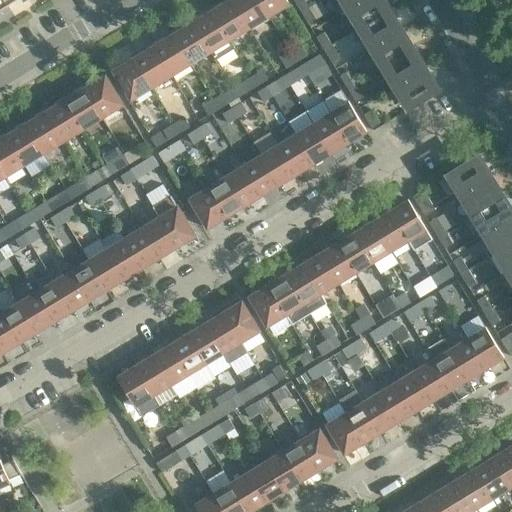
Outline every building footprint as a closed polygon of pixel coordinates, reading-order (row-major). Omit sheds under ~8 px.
[(0,0),(0,9),(2,12),(9,7),(8,4),(7,5),(3,0),(0,0)] [(232,0),(227,0),(222,4),(221,2),(211,8),(210,7),(209,8),(211,10),(229,39),(249,28),(232,0)] [(258,0),(232,0),(249,28),(268,16),(258,0)] [(289,4),(286,0),(258,0),(268,16),(288,4),(289,4)] [(304,0),(293,0),(300,10),(308,6),(304,0)] [(332,0),(340,12),(347,8),(360,0),(332,0)] [(360,0),(347,8),(353,18),(353,17),(359,28),(389,9),(383,0),(360,0)] [(316,19),(308,6),(300,10),(308,23),(316,19)] [(395,19),(389,9),(359,28),(365,38),(371,47),(401,29),(396,19),(395,19)] [(211,10),(202,15),(201,14),(191,20),(191,19),(190,20),(191,22),(192,22),(210,51),(229,39),(211,10)] [(192,22),(191,22),(183,27),(182,26),(172,32),(171,31),(170,32),(172,34),(173,34),(190,63),(210,51),(192,22)] [(407,38),(401,29),(371,47),(376,57),(377,57),(383,67),(413,48),(407,38)] [(324,32),(316,36),(324,49),(331,44),(324,32)] [(173,34),(172,34),(163,39),(162,37),(152,43),(151,43),(152,46),(153,45),(171,75),(190,63),(173,34)] [(339,57),(331,44),(324,49),(331,62),(339,57)] [(153,45),(152,46),(144,51),(143,49),(133,55),(132,55),(131,55),(133,58),(134,57),(152,87),(171,75),(153,45)] [(301,46),(290,52),(296,61),(306,55),(301,46)] [(419,58),(413,48),(383,67),(389,77),(388,77),(394,86),(425,68),(419,58)] [(296,61),(290,52),(280,58),(286,68),(296,61)] [(134,57),(133,58),(124,63),(123,61),(113,67),(114,69),(112,70),(113,71),(114,71),(131,99),(152,87),(134,57)] [(317,69),(311,60),(301,66),(307,75),(317,69)] [(307,75),(301,66),(292,71),(298,81),(307,75)] [(431,77),(425,68),(394,86),(400,96),(407,106),(437,88),(430,77),(431,77)] [(262,70),(251,76),(257,85),(267,79),(262,70)] [(347,71),(340,75),(347,88),(355,83),(347,71)] [(93,82),(85,87),(84,87),(102,117),(122,105),(105,76),(106,76),(105,75),(103,76),(102,74),(92,80),(93,82)] [(257,85),(251,76),(241,82),(247,91),(257,85)] [(282,90),(276,81),(267,87),(272,96),(282,90)] [(363,96),(355,83),(347,88),(355,101),(363,96)] [(74,94),(65,99),(64,99),(82,129),(102,117),(84,87),(85,87),(83,85),(82,85),(82,86),(73,92),(74,94)] [(272,96),(267,87),(257,92),(263,102),(272,96)] [(223,93),(213,99),(218,109),(229,103),(223,93)] [(54,106),(46,111),(45,111),(63,141),(82,129),(64,99),(65,99),(64,96),(62,97),(63,98),(53,104),(54,106)] [(218,109),(213,99),(202,106),(208,115),(218,109)] [(367,131),(348,101),(347,102),(330,113),(348,142),(365,132),(366,132),(367,131)] [(241,102),(232,108),(237,117),(247,111),(241,102)] [(35,117),(26,123),(25,123),(43,153),(63,141),(45,111),(46,111),(44,108),(43,109),(43,110),(34,116),(35,117)] [(237,117),(232,108),(222,114),(228,123),(237,117)] [(371,110),(363,114),(371,128),(379,123),(371,110)] [(348,142),(330,113),(313,123),(331,153),(348,142)] [(184,117),(174,123),(179,132),(190,126),(184,117)] [(15,129),(6,135),(24,165),(43,153),(25,123),(26,123),(25,120),(24,121),(14,127),(15,129)] [(179,132),(174,123),(150,137),(156,147),(179,132)] [(212,133),(206,123),(197,129),(202,138),(212,133)] [(331,153),(313,123),(295,134),(313,163),(331,153)] [(202,138),(197,129),(187,135),(193,144),(202,138)] [(0,170),(4,177),(24,165),(6,135),(5,132),(4,133),(0,136),(0,170)] [(313,163),(295,134),(278,144),(296,174),(313,163)] [(185,149),(179,140),(170,145),(175,155),(185,149)] [(296,174),(278,144),(260,155),(278,185),(296,174)] [(124,153),(129,163),(140,157),(134,147),(124,153)] [(278,185),(260,155),(243,166),(261,195),(278,185)] [(454,185),(460,194),(491,176),(485,166),(478,156),(448,174),(454,184),(454,185)] [(115,159),(104,165),(110,175),(120,168),(115,159)] [(145,173),(139,164),(130,170),(135,179),(145,173)] [(110,175),(104,165),(94,172),(100,181),(110,175)] [(261,195),(243,166),(226,176),(244,206),(261,195)] [(135,179),(130,170),(120,176),(126,185),(135,179)] [(244,206),(226,176),(208,187),(226,216),(244,206)] [(496,185),(491,176),(460,194),(466,204),(472,213),(502,195),(496,185)] [(76,183),(65,189),(71,198),(81,192),(76,183)] [(110,195),(104,185),(95,191),(101,200),(110,195)] [(226,216),(208,187),(190,198),(207,227),(206,227),(207,228),(226,216)] [(71,198),(65,189),(55,196),(61,205),(71,198)] [(423,190),(413,196),(425,216),(435,209),(423,190)] [(101,200),(95,191),(85,197),(91,206),(101,200)] [(508,205),(502,195),(472,213),(478,223),(478,224),(484,233),(511,215),(511,210),(509,205),(508,205)] [(152,207),(158,217),(176,247),(196,235),(195,234),(194,234),(171,196),(152,207)] [(426,229),(408,199),(407,200),(390,210),(408,240),(425,230),(426,229)] [(36,207),(26,213),(32,222),(42,216),(36,207)] [(75,216),(69,207),(60,212),(66,222),(75,216)] [(408,240),(390,210),(372,221),(390,251),(408,240)] [(66,222),(60,212),(50,218),(56,227),(66,222)] [(32,222),(26,213),(16,219),(21,229),(32,222)] [(511,215),(484,233),(489,242),(490,242),(496,252),(511,242),(511,215)] [(176,247),(158,217),(141,227),(159,257),(176,247)] [(437,218),(429,222),(437,235),(444,230),(437,218)] [(390,251),(372,221),(355,232),(373,261),(390,251)] [(159,257),(141,227),(124,238),(142,268),(159,257)] [(34,228),(25,234),(30,243),(40,237),(34,228)] [(452,243),(444,230),(437,235),(444,248),(452,243)] [(373,261),(355,232),(337,242),(355,272),(373,261)] [(30,243),(25,234),(15,240),(21,249),(30,243)] [(142,268),(124,238),(106,249),(124,278),(142,268)] [(355,272),(337,242),(320,253),(338,282),(355,272)] [(511,242),(496,252),(502,262),(501,263),(507,272),(511,269),(511,242)] [(124,278),(106,249),(89,259),(107,289),(124,278)] [(338,282),(320,253),(303,263),(321,293),(338,282)] [(460,256),(453,261),(460,274),(468,269),(460,256)] [(107,289),(89,259),(71,270),(89,300),(107,289)] [(321,293),(303,263),(285,274),(303,304),(321,293)] [(476,282),(468,269),(460,274),(468,287),(476,282)] [(89,300),(71,270),(53,281),(71,310),(89,300)] [(439,271),(430,277),(435,286),(445,280),(439,271)] [(303,304),(285,274),(268,285),(286,314),(303,304)] [(435,286),(430,277),(420,282),(426,292),(435,286)] [(71,310),(53,281),(36,291),(54,321),(71,310)] [(286,314),(268,285),(249,296),(249,297),(250,297),(267,325),(286,314)] [(454,294),(448,285),(439,291),(444,300),(454,294)] [(54,321),(36,291),(18,302),(37,332),(54,321)] [(404,292),(395,298),(401,307),(410,301),(404,292)] [(484,295),(476,300),(484,313),(492,308),(484,295)] [(436,305),(431,296),(421,302),(427,311),(436,305)] [(401,307),(395,298),(386,304),(391,313),(401,307)] [(242,302),(242,301),(223,312),(241,342),(259,331),(242,302)] [(37,332),(18,302),(1,313),(19,342),(37,332)] [(427,311),(421,302),(412,307),(417,317),(427,311)] [(500,321),(492,308),(484,313),(492,326),(500,321)] [(247,352),(241,342),(223,312),(205,323),(223,352),(229,363),(247,352)] [(19,342),(1,313),(0,313),(0,350),(2,353),(19,342)] [(369,313),(360,319),(366,328),(375,322),(369,313)] [(401,326),(396,317),(386,323),(392,332),(401,326)] [(366,328),(360,319),(350,325),(356,334),(366,328)] [(223,352),(205,323),(188,333),(206,363),(223,352)] [(392,332),(386,323),(377,329),(383,338),(392,332)] [(504,357),(485,327),(484,327),(485,328),(467,338),(485,368),(503,357),(503,358),(504,357)] [(206,363),(188,333),(170,344),(188,374),(206,363)] [(334,334),(325,340),(331,349),(340,344),(334,334)] [(511,341),(509,336),(501,340),(508,352),(509,353),(511,351),(511,341)] [(361,338),(360,338),(351,344),(357,353),(367,347),(361,338)] [(426,349),(432,359),(450,389),(468,378),(450,349),(444,338),(426,349)] [(485,368),(467,338),(450,349),(468,378),(485,368)] [(331,349),(325,340),(315,346),(321,355),(331,349)] [(188,374),(170,344),(153,355),(171,384),(188,374)] [(357,353),(351,344),(342,350),(348,359),(357,353)] [(308,351),(298,357),(304,366),(313,360),(308,351)] [(171,384),(153,355),(135,365),(153,395),(171,384)] [(332,369),(326,359),(317,365),(322,374),(332,369)] [(450,389),(432,359),(415,370),(433,399),(450,389)] [(153,395),(135,365),(118,376),(118,375),(117,376),(126,391),(125,395),(126,398),(127,401),(130,403),(134,404),(135,406),(136,406),(136,405),(153,395)] [(322,374),(317,365),(307,371),(313,380),(322,374)] [(433,399),(415,370),(398,380),(416,410),(433,399)] [(278,382),(272,373),(262,378),(268,388),(278,382)] [(304,373),(296,378),(301,386),(310,381),(304,373)] [(268,388),(262,378),(253,384),(259,393),(268,388)] [(416,410),(398,380),(380,391),(398,421),(416,410)] [(281,387),(271,393),(277,402),(287,396),(281,387)] [(398,421),(380,391),(363,402),(381,431),(398,421)] [(237,393),(228,399),(233,409),(243,403),(237,393)] [(269,407),(264,397),(254,403),(260,412),(269,407)] [(233,409),(228,399),(218,405),(224,414),(233,409)] [(381,431),(363,402),(345,412),(363,442),(381,431)] [(260,412),(254,403),(245,409),(250,418),(260,412)] [(363,442),(345,412),(327,423),(344,452),(344,453),(344,454),(363,442)] [(202,415),(193,420),(198,430),(208,424),(202,415)] [(229,419),(228,419),(219,424),(225,434),(234,428),(229,419)] [(198,430),(193,420),(183,426),(189,435),(198,430)] [(225,434),(219,424),(210,430),(215,439),(225,434)] [(318,429),(300,440),(318,469),(337,458),(337,457),(336,457),(318,429)] [(175,431),(166,437),(171,446),(181,440),(175,431)] [(199,449),(194,440),(184,446),(190,455),(199,449)] [(318,469),(300,440),(283,450),(301,480),(318,469)] [(190,455),(184,446),(175,451),(180,461),(190,455)] [(511,485),(511,450),(509,447),(492,457),(510,487),(511,485)] [(301,480),(283,450),(265,461),(283,491),(301,480)] [(510,487),(492,457),(475,468),(493,497),(510,487)] [(0,486),(9,482),(9,483),(10,482),(9,479),(22,474),(13,460),(2,465),(0,459),(0,486)] [(283,491),(265,461),(248,472),(266,501),(283,491)] [(493,497),(475,468),(457,478),(475,508),(493,497)] [(266,501),(248,472),(230,482),(248,511),(266,501)] [(468,511),(475,508),(457,478),(440,489),(453,511),(468,511)] [(248,511),(230,482),(213,493),(224,511),(248,511)] [(453,511),(440,489),(422,500),(429,511),(453,511)] [(224,511),(213,493),(196,503),(195,503),(194,504),(196,506),(195,509),(195,511),(224,511)] [(429,511),(422,500),(405,510),(405,511),(429,511)]
